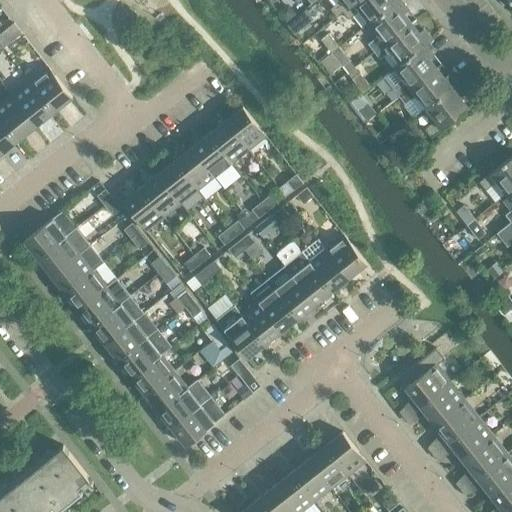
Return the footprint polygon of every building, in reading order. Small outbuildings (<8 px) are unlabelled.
[(331,0),(335,4),(330,8),(336,16),(356,0),(331,0)] [(356,0),(336,16),(337,17),(343,12),(349,19),(359,11),(368,23),(397,0),(356,0)] [(374,51),(412,21),(404,11),(409,8),(402,0),(397,0),(368,23),(378,35),(368,43),(374,51)] [(288,2),(278,10),(286,21),(296,12),(288,2)] [(304,9),(286,24),(295,34),(313,20),(304,9)] [(393,68),(432,37),(423,27),(419,30),(412,21),(374,51),(380,59),(390,51),(399,62),(393,67),(393,68)] [(4,49),(23,35),(15,25),(0,36),(0,44),(3,48),(4,49)] [(339,45),(328,31),(320,38),(331,52),(339,45)] [(433,38),(432,37),(393,68),(403,80),(393,88),(399,96),(436,66),(429,57),(434,53),(426,43),(433,38)] [(350,60),(339,45),(331,52),(342,66),(350,60)] [(54,112),(72,97),(47,66),(29,81),(54,112)] [(444,75),(436,66),(399,96),(405,104),(415,95),(425,107),(457,82),(448,72),(444,75)] [(371,86),(360,72),(352,78),(363,92),(371,86)] [(36,126),(54,112),(29,81),(11,95),(36,126)] [(465,93),(457,82),(425,107),(434,120),(424,128),(431,136),(441,128),(468,106),(461,96),(465,93)] [(0,117),(18,140),(36,126),(11,95),(0,103),(0,117)] [(369,102),(358,110),(366,120),(377,112),(369,102)] [(248,150),(266,136),(242,106),(225,120),(248,150)] [(0,154),(18,140),(0,117),(0,154)] [(231,163),(248,150),(225,120),(208,134),(231,163)] [(389,123),(375,134),(382,142),(395,131),(389,123)] [(191,147),(214,176),(231,163),(208,134),(191,147)] [(197,190),(214,176),(191,147),(174,160),(197,190)] [(511,188),(511,154),(489,173),(479,181),(485,190),(496,182),(505,194),(511,188)] [(157,174),(180,203),(197,190),(174,160),(157,174)] [(140,187),(164,217),(180,203),(157,174),(140,187)] [(303,183),(296,174),(287,181),(294,189),(303,183)] [(140,187),(123,201),(146,231),(164,217),(140,187)] [(313,196),(306,187),(298,194),(305,202),(313,196)] [(105,205),(113,198),(105,189),(97,195),(105,205)] [(268,210),(278,202),(271,193),(261,201),(268,210)] [(121,208),(113,198),(105,205),(113,215),(121,208)] [(252,209),(258,217),(268,210),(261,201),(252,209)] [(475,218),(464,204),(456,210),(467,224),(475,218)] [(271,215),(278,223),(288,215),(281,207),(271,215)] [(38,258),(67,235),(77,228),(63,210),(24,241),(38,258)] [(278,223),(271,215),(261,222),(268,231),(278,223)] [(486,232),(475,218),(467,224),(478,238),(486,232)] [(237,220),(227,228),(234,236),(244,228),(237,220)] [(511,233),(511,220),(511,221),(502,229),(508,237),(511,233)] [(132,222),(123,230),(131,240),(140,232),(132,222)] [(51,275),(81,252),(90,244),(77,228),(67,235),(38,258),(51,275)] [(234,236),(227,228),(218,236),(224,244),(234,236)] [(139,250),(148,242),(140,232),(131,240),(139,250)] [(247,234),(237,241),(244,250),(254,242),(247,234)] [(366,263),(343,234),(326,248),(349,277),(366,263)] [(499,248),(491,237),(474,251),(482,262),(499,248)] [(237,241),(227,249),(234,258),(244,250),(237,241)] [(64,292),(94,269),(103,261),(90,244),(81,252),(51,275),(64,292)] [(203,247),(193,254),(200,263),(210,255),(203,247)] [(332,290),(349,277),(326,248),(309,261),(332,290)] [(315,304),(332,290),(309,261),(301,252),(284,265),(315,304)] [(184,262),(190,271),(200,263),(193,254),(184,262)] [(159,256),(150,263),(158,273),(167,266),(159,256)] [(213,260),(203,268),(210,277),(220,269),(213,260)] [(497,260),(487,269),(495,279),(505,270),(497,260)] [(298,317),(315,304),(284,265),(267,279),(298,317)] [(166,283),(175,276),(167,266),(158,273),(166,283)] [(210,277),(203,268),(193,276),(200,285),(210,277)] [(78,309),(107,286),(94,269),(64,292),(78,309)] [(117,278),(107,286),(78,309),(91,326),(121,303),(130,295),(117,278)] [(281,331),(298,317),(267,279),(250,292),(258,302),(281,331)] [(186,290),(177,297),(185,307),(194,300),(186,290)] [(511,300),(506,293),(493,303),(502,314),(511,306),(511,300)] [(130,295),(121,303),(91,326),(105,343),(144,312),(130,295)] [(194,300),(185,307),(193,317),(202,310),(194,300)] [(264,345),(281,331),(258,302),(241,315),(264,345)] [(216,320),(247,359),(264,345),(241,315),(233,306),(216,320)] [(118,360),(148,337),(157,329),(144,312),(105,343),(118,360)] [(220,334),(213,324),(204,331),(212,341),(220,334)] [(157,329),(148,337),(118,360),(131,377),(161,354),(170,346),(157,329)] [(466,338),(459,329),(447,338),(454,348),(466,338)] [(220,351),(228,344),(220,334),(212,341),(220,351)] [(405,417),(451,381),(437,364),(445,358),(436,347),(402,374),(409,383),(405,387),(415,400),(400,411),(405,417)] [(145,394),(174,371),(161,354),(131,377),(145,394)] [(239,374),(247,368),(239,358),(231,365),(239,374)] [(239,374),(247,385),(255,378),(247,368),(239,374)] [(158,411),(188,387),(174,371),(145,394),(158,411)] [(172,428),(201,404),(211,397),(197,380),(188,387),(158,411),(172,428)] [(424,411),(434,423),(465,399),(451,381),(405,417),(409,423),(424,411)] [(186,445),(215,422),(224,415),(211,397),(201,404),(172,428),(186,445)] [(429,447),(433,453),(479,416),(465,399),(434,423),(444,436),(429,447)] [(479,416),(433,453),(438,458),(453,447),(462,459),(493,434),(479,416)] [(348,475),(366,461),(342,431),(325,445),(348,475)] [(457,483),(461,488),(507,452),(493,434),(462,459),(472,471),(457,483)] [(0,511),(45,511),(55,505),(59,511),(84,491),(80,485),(89,478),(63,445),(0,495),(0,511)] [(331,488),(348,475),(325,445),(308,459),(331,488)] [(481,482),(490,495),(511,477),(511,458),(507,452),(461,488),(466,494),(481,482)] [(314,501),(331,488),(308,459),(291,472),(314,501)] [(295,511),(300,511),(314,501),(291,472),(274,486),(295,511)] [(493,511),(504,511),(511,506),(511,477),(490,495),(500,507),(493,511)] [(267,511),(295,511),(274,486),(257,499),(267,511)] [(399,503),(392,494),(382,502),(389,511),(399,503)] [(267,511),(257,499),(240,511),(267,511)]
